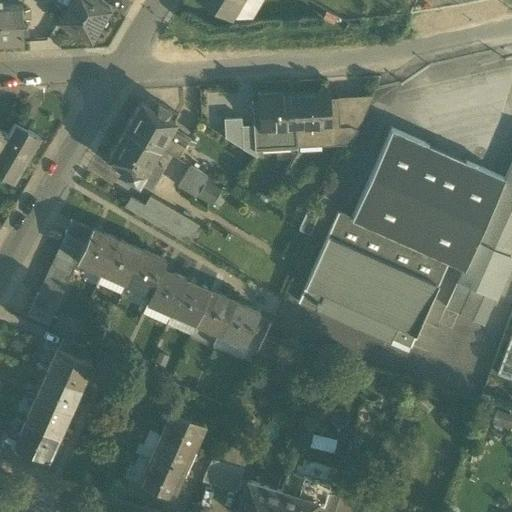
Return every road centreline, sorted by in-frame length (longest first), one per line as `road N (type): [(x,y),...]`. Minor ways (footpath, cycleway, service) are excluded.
road 1 (residential): [(125,69),(424,43),(511,22)]
road 2 (residential): [(125,69),(0,281)]
road 3 (residential): [(0,75),(125,69)]
